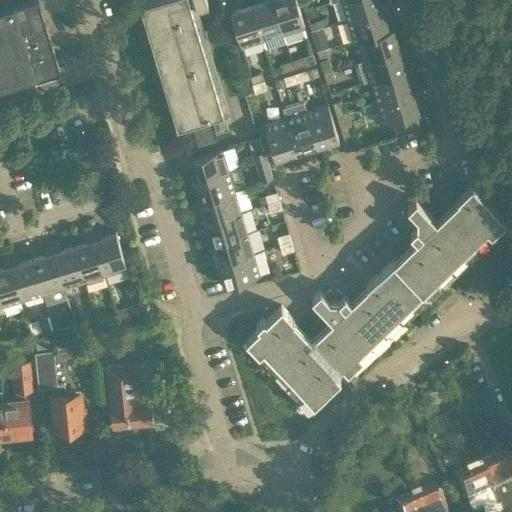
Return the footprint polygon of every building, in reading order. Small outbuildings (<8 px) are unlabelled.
[(16,4),(0,8),(0,84),(35,74),(35,75),(56,69),(35,0),(26,0),(17,3),(16,4)] [(142,11),(143,14),(188,1),(188,0),(143,0),(145,10),(142,11)] [(265,48),(286,42),(272,0),(262,0),(252,3),(262,38),(265,48)] [(272,0),(286,42),(306,35),(303,26),(304,25),(296,0),(272,0)] [(341,0),(347,19),(392,6),(390,0),(383,0),(381,1),(380,0),(341,0)] [(192,13),(188,1),(143,14),(146,27),(192,13)] [(262,38),(252,3),(231,9),(241,44),(262,38)] [(347,19),(354,40),(393,27),(393,26),(389,27),(385,15),(394,12),(392,6),(347,19)] [(150,39),(196,25),(192,13),(146,27),(150,39)] [(199,37),(196,25),(150,39),(151,43),(155,41),(158,50),(199,37)] [(393,27),(354,40),(354,41),(359,39),(365,58),(400,48),(393,27)] [(199,37),(158,50),(160,58),(156,60),(157,63),(203,49),(199,37)] [(406,68),(400,48),(365,58),(355,61),(361,82),(371,79),(406,68)] [(207,61),(203,49),(157,63),(161,75),(207,61)] [(291,59),(294,68),(305,64),(302,55),(291,59)] [(328,57),(320,59),(323,71),(332,68),(328,57)] [(282,71),(294,68),(291,59),(279,63),(282,71)] [(161,75),(164,87),(210,73),(207,61),(161,75)] [(306,68),(295,72),(297,80),(309,77),(306,68)] [(332,68),(323,71),(326,82),(335,79),(332,68)] [(371,79),(377,100),(412,89),(406,68),(371,79)] [(249,74),(251,83),(262,79),(260,71),(249,74)] [(286,84),(297,80),(295,72),(283,75),(286,84)] [(214,86),(210,73),(164,87),(165,90),(169,89),(172,98),(214,86)] [(265,88),(262,79),(251,83),(254,91),(265,88)] [(171,108),(172,111),(218,98),(214,86),(172,98),(175,107),(171,108)] [(418,111),(412,89),(377,100),(384,121),(418,111)] [(227,129),(218,98),(172,111),(176,124),(210,114),(215,132),(227,129)] [(336,113),(346,110),(343,99),(333,102),(336,113)] [(286,116),(296,152),(317,145),(306,110),(303,100),(283,106),(286,116)] [(306,110),(317,145),(339,139),(328,103),(306,110)] [(346,110),(336,113),(343,136),(355,132),(348,110),(346,111),(346,110)] [(296,152),(286,116),(265,123),(276,158),(296,152)] [(212,137),(208,121),(192,126),(197,142),(212,137)] [(251,151),(254,162),(267,158),(260,134),(243,139),(243,142),(251,151)] [(194,181),(229,170),(222,149),(187,159),(194,181)] [(260,180),(272,177),(267,158),(254,162),(260,180)] [(229,170),(194,181),(200,201),(235,191),(234,189),(247,185),(244,176),(232,180),(229,170)] [(398,262),(428,292),(452,268),(506,218),(472,182),(457,197),(461,202),(398,262)] [(235,191),(200,201),(206,221),(241,211),(235,191)] [(265,195),(268,203),(279,199),(277,191),(265,195)] [(435,219),(415,197),(406,205),(411,210),(407,214),(407,224),(411,228),(409,230),(416,237),(435,219)] [(282,207),(279,199),(268,203),(270,211),(282,207)] [(241,211),(206,221),(212,242),(247,231),(241,211)] [(90,230),(103,273),(125,266),(123,261),(126,261),(123,251),(121,251),(114,232),(100,236),(97,227),(90,230)] [(73,245),(83,279),(103,273),(90,230),(84,232),(86,241),(73,245)] [(247,231),(212,242),(218,262),(253,252),(247,231)] [(280,244),(292,240),(289,232),(278,235),(280,244)] [(49,242),(62,285),(83,279),(73,245),(59,249),(57,240),(49,242)] [(294,249),(292,240),(280,244),(283,252),(294,249)] [(31,257),(42,291),(62,285),(49,242),(43,244),(45,253),(31,257)] [(261,249),(253,252),(218,262),(224,283),(244,277),(245,280),(255,277),(254,274),(268,270),(261,249)] [(8,255),(21,298),(42,291),(31,257),(18,261),(16,252),(8,255)] [(21,298),(8,255),(2,256),(4,266),(0,266),(0,312),(2,312),(0,304),(21,298)] [(432,296),(428,292),(398,262),(393,258),(365,284),(370,289),(318,338),(347,369),(425,294),(430,298),(432,296)] [(324,293),(319,288),(310,296),(331,318),(351,299),(344,293),(342,295),(337,290),(328,289),(324,293)] [(293,318),(280,305),(265,319),(263,317),(256,323),(258,325),(245,338),(309,405),(340,376),(289,323),(293,318)] [(50,387),(51,394),(55,429),(85,426),(83,409),(81,409),(79,391),(66,393),(65,382),(58,383),(53,348),(50,349),(49,336),(35,338),(37,349),(34,350),(38,388),(50,387)] [(34,388),(32,368),(31,357),(11,359),(14,390),(34,388)] [(109,402),(111,426),(152,422),(152,420),(164,419),(162,399),(150,400),(149,398),(147,399),(143,365),(132,366),(132,364),(106,366),(109,402)] [(28,396),(3,399),(6,423),(7,432),(31,430),(28,396)] [(489,460),(489,463),(480,467),(500,511),(511,511),(511,489),(511,487),(511,486),(511,468),(506,456),(498,459),(495,457),(489,460)] [(500,511),(480,467),(474,470),(471,467),(464,470),(465,475),(455,479),(467,505),(470,511),(479,511),(482,511),(500,511)] [(443,511),(433,489),(415,497),(415,498),(421,511),(443,511)] [(421,511),(415,498),(415,497),(396,505),(398,511),(421,511)]
